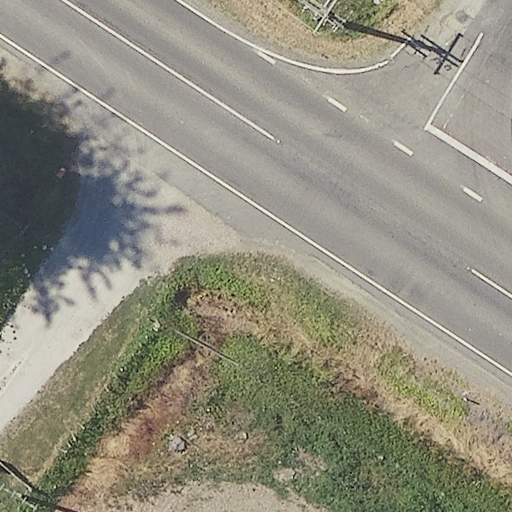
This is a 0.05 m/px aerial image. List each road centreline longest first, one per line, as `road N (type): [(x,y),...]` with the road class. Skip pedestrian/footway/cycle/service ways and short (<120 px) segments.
road 1 (primary): [(367,201),(66,0)]
road 2 (residential): [(367,201),(506,0)]
road 3 (primary): [(511,295),(367,201)]
